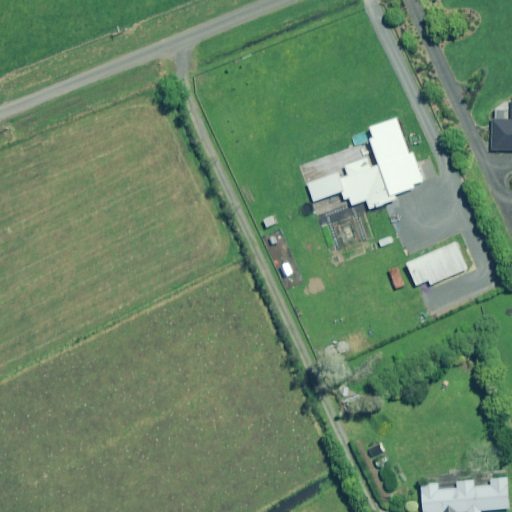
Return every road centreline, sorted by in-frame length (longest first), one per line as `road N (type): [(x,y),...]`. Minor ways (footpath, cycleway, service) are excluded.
road 1 (unknown): [(161,46),(369,511)]
road 2 (residential): [(279,0),(0,111)]
road 3 (unknown): [(364,0),(481,260)]
